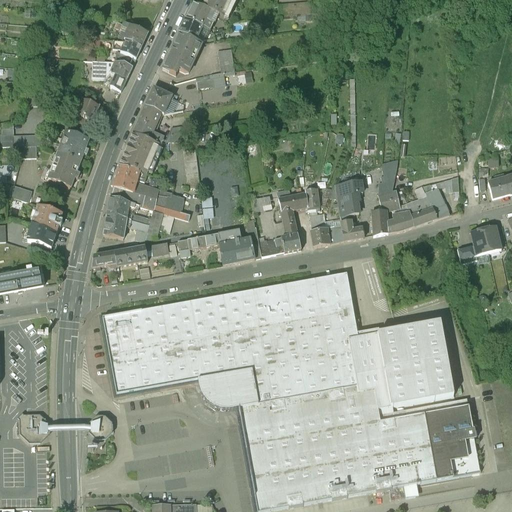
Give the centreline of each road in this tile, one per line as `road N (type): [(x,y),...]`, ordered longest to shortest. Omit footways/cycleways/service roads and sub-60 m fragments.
road 1 (residential): [(72,302),(511,208)]
road 2 (primary): [(72,302),(107,165),(181,0)]
road 3 (unknown): [(491,489),(481,420),(453,329),(430,311),(377,316),(352,247)]
road 4 (primary): [(70,511),(72,302)]
